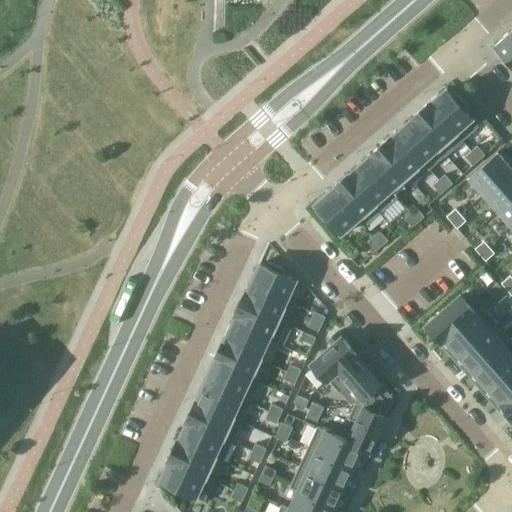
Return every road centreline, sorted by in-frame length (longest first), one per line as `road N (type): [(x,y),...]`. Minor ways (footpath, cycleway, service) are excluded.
road 1 (residential): [(270,208),(511,477)]
road 2 (residential): [(122,511),(255,221),(270,208)]
road 3 (tertiary): [(170,250),(49,511)]
road 4 (residential): [(270,208),(457,47)]
road 5 (tertiary): [(335,70),(283,97),(221,151)]
road 6 (tertiary): [(239,171),(304,113),(335,70)]
